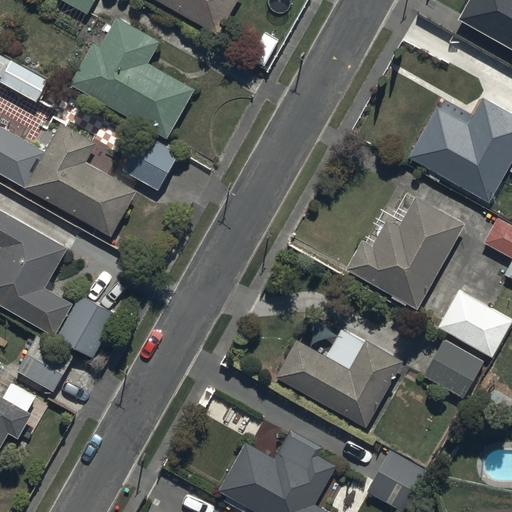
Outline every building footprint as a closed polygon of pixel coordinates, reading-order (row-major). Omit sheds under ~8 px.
[(72,0),(88,9),(93,0),(72,0)] [(167,0),(220,30),(237,0),(167,0)] [(511,0),(465,0),(459,13),(511,43),(511,0)] [(95,37),(72,77),(170,133),(198,83),(152,57),(164,35),(121,11),(104,41),(95,37)] [(0,71),(2,73),(1,74),(40,95),(51,74),(14,54),(12,58),(0,51),(0,71)] [(438,178),(443,170),(491,197),(511,158),(511,109),(484,93),(470,118),(439,101),(410,152),(428,162),(423,170),(438,178)] [(0,118),(0,166),(113,230),(139,185),(87,156),(98,137),(63,117),(47,145),(0,118)] [(181,149),(146,129),(125,166),(160,186),(181,149)] [(419,303),(465,218),(416,191),(401,219),(388,212),(374,238),(366,234),(350,263),(395,288),(393,292),(407,300),(408,298),(419,303)] [(70,242),(0,202),(0,240),(3,242),(0,247),(0,296),(57,328),(75,296),(48,281),(70,242)] [(511,219),(498,212),(484,239),(511,253),(511,259),(506,270),(511,273),(511,219)] [(511,321),(511,314),(461,285),(439,322),(494,353),(511,321)] [(93,353),(118,308),(84,288),(59,333),(93,353)] [(299,333),(278,371),(368,422),(408,353),(371,332),(367,337),(344,324),(329,350),(299,333)] [(77,351),(40,329),(18,368),(54,389),(77,351)] [(485,358),(446,336),(426,371),(466,393),(485,358)] [(6,392),(0,388),(0,445),(11,428),(19,433),(34,408),(31,406),(40,391),(15,377),(6,392)] [(250,511),(254,503),(271,511),(339,511),(317,499),(339,459),(321,449),(326,441),(293,423),(278,450),(249,434),(221,485),(228,488),(224,497),(250,511)] [(429,464),(392,444),(369,488),(407,507),(429,464)]
